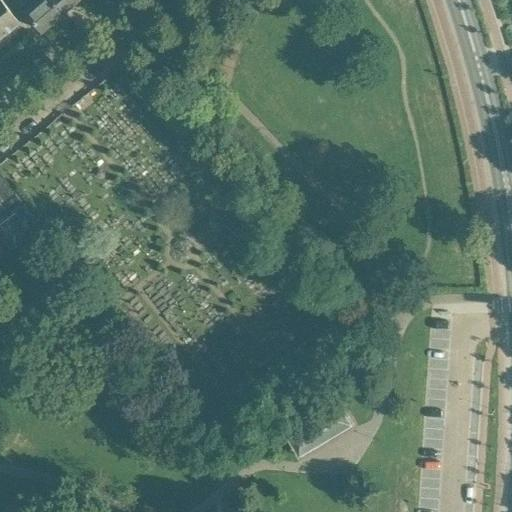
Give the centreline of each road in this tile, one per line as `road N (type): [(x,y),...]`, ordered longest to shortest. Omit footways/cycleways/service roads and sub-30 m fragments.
road 1 (tertiary): [(511,216),(457,0)]
road 2 (residential): [(152,0),(0,130)]
